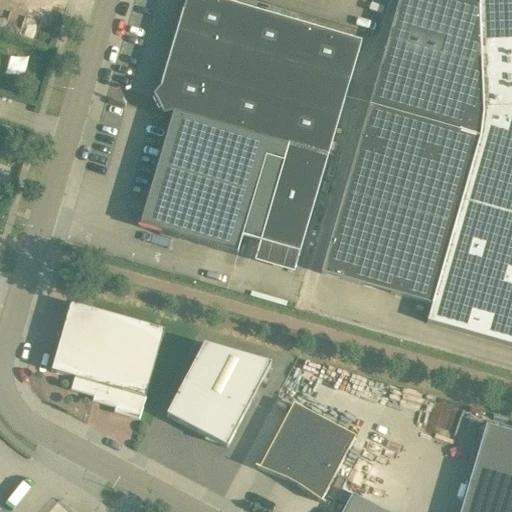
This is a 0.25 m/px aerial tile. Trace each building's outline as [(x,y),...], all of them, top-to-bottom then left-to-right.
[(260,244),(299,255),(361,44),(210,0),(185,0),(160,89),(152,98),(162,117),(171,115),(138,227),(233,255),(260,164),(281,170),(260,244)] [(448,0),(398,0),(321,276),(431,307),(479,139),(482,116),(478,8),(448,0)] [(431,307),(427,324),(511,348),(511,0),(477,0),(478,8),(482,116),(479,139),(431,307)] [(138,421),(163,332),(70,305),(50,373),(74,380),(71,391),(94,398),(92,402),(115,409),(114,414),(138,421)] [(226,449),(270,366),(203,347),(166,418),(206,439),(205,442),(220,446),(226,449)] [(320,504),(355,440),(293,407),(259,471),(284,481),(298,489),(320,504)] [(511,511),(511,434),(486,427),(460,511),(511,511)] [(351,496),(342,511),(365,511),(369,505),(351,496)]
